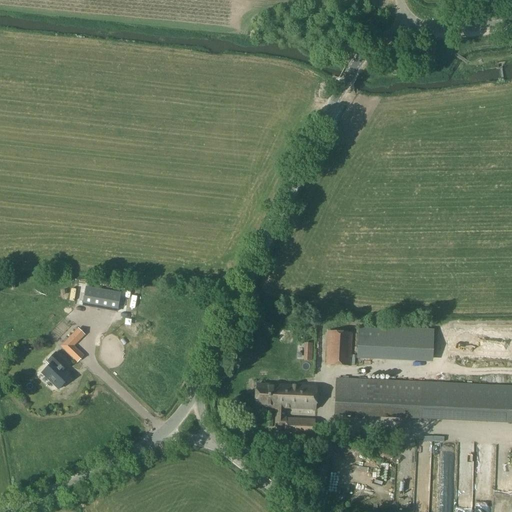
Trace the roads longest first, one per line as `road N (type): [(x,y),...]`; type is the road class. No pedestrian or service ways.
road 1 (tertiary): [(199,390),(351,71),(405,29)]
road 2 (tertiary): [(9,511),(152,443)]
